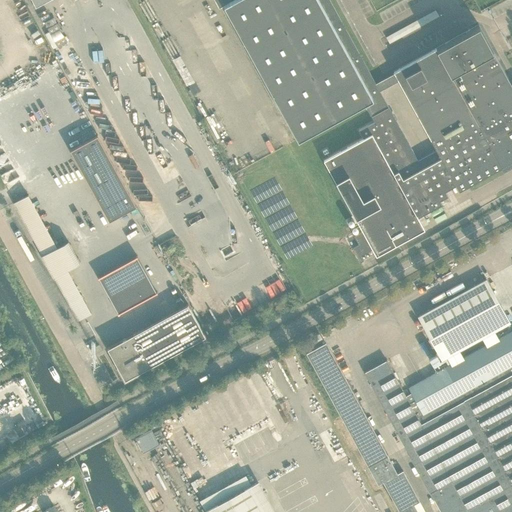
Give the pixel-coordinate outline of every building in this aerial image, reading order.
[(30,0),(35,8),(50,0),(30,0)] [(216,0),(220,6),(225,4),(253,55),(299,138),(365,102),(372,116),(389,106),(376,83),(348,33),(330,0),(216,0)] [(44,22),(47,27),(56,22),(53,18),(44,22)] [(47,29),(57,47),(66,42),(56,24),(47,29)] [(364,138),(325,160),(363,231),(355,235),(360,244),(353,247),(361,261),(375,253),(377,255),(425,228),(419,217),(442,205),(441,201),(449,197),(446,193),(457,186),(459,190),(511,161),(511,84),(479,25),(393,72),(394,73),(376,83),(389,106),(372,116),(375,121),(359,129),(364,138)] [(392,33),(394,37),(401,34),(398,29),(392,33)] [(110,221),(137,206),(98,135),(71,150),(110,221)] [(158,191),(151,192),(152,200),(145,201),(146,208),(160,206),(158,191)] [(41,255),(53,277),(53,276),(54,276),(67,269),(80,262),(68,241),(57,247),(42,255),(41,255)] [(137,256),(98,277),(98,278),(99,278),(118,313),(117,313),(118,314),(157,293),(157,291),(156,292),(137,257),(138,257),(137,256)] [(417,316),(441,360),(509,323),(485,279),(417,316)] [(200,309),(212,303),(206,293),(195,298),(200,309)] [(106,348),(125,381),(206,337),(203,332),(203,333),(189,308),(190,308),(188,303),(132,334),(134,337),(128,341),(126,338),(109,347),(106,348)] [(220,309),(226,319),(235,315),(229,304),(220,309)] [(402,391),(385,360),(363,372),(439,511),(511,511),(511,488),(463,400),(459,393),(511,363),(511,330),(409,387),(412,393),(406,397),(402,391)] [(396,473),(325,342),(306,352),(378,485),(383,482),(399,511),(417,511),(413,504),(420,501),(403,470),(396,473)] [(90,349),(92,354),(101,350),(98,344),(90,349)] [(511,488),(511,363),(459,393),(463,400),(511,488)] [(10,388),(13,393),(26,385),(22,379),(10,388)] [(20,399),(12,405),(16,410),(24,405),(20,399)] [(334,418),(322,423),(336,457),(348,453),(334,418)] [(265,511),(251,485),(205,510),(206,511),(265,511)]
